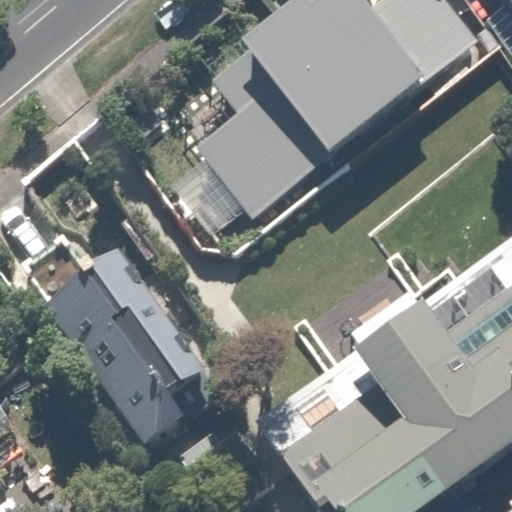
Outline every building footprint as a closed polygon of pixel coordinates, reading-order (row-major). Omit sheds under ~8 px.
[(414,88),(344,0),(325,0),(298,20),(290,12),(233,54),(238,64),(207,85),(231,119),(189,151),(249,228),(414,88)] [(442,0),(385,0),(365,15),(427,91),(479,48),(442,0)] [(511,0),(493,0),(511,24),(511,0)] [(511,236),(330,351),(251,408),(323,511),(430,511),(511,452),(511,236)] [(61,248),(17,280),(145,458),(223,404),(119,258),(81,277),(61,248)] [(229,444),(159,493),(173,511),(195,511),(249,472),(229,444)] [(511,511),(511,499),(493,511),(511,511)]
